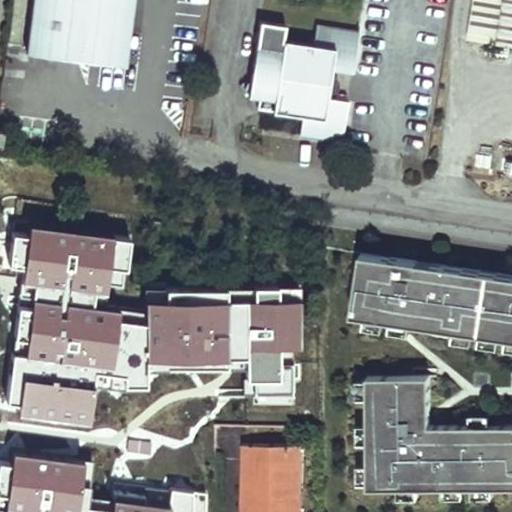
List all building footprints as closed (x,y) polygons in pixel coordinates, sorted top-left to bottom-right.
[(31,0),(25,50),(124,63),(131,13),(120,12),(121,0),(31,0)] [(131,13),(132,0),(121,0),(120,12),(131,13)] [(511,0),(472,0),(467,36),(511,42),(511,0)] [(284,23),(259,19),(247,94),(258,96),(256,107),(301,113),(298,133),(340,139),(347,98),(324,95),(325,89),(328,90),(331,89),(333,88),(335,86),(336,84),(337,82),(337,81),(336,78),(335,76),(334,75),(333,74),(331,72),(328,72),(329,66),(351,70),(357,29),(315,22),(312,42),(282,38),(284,23)] [(10,156),(0,154),(0,209),(2,208),(50,214),(55,178),(39,177),(8,173),(10,157),(10,156)] [(37,161),(10,157),(8,173),(39,177),(40,165),(37,161)] [(95,169),(92,187),(114,190),(133,193),(135,175),(95,169)] [(163,179),(161,200),(199,205),(201,185),(163,179)] [(16,243),(0,241),(0,255),(14,257),(14,255),(16,243)] [(415,260),(362,252),(352,313),(402,321),(403,312),(412,314),(410,322),(511,337),(511,274),(432,262),(431,270),(414,267),(415,260)] [(432,262),(415,260),(414,267),(431,270),(432,262)] [(61,313),(59,351),(100,353),(99,361),(99,363),(137,365),(140,320),(102,318),(101,313),(90,312),(89,300),(68,300),(67,313),(61,313)] [(403,312),(402,321),(410,322),(412,314),(403,312)] [(139,339),(137,365),(167,367),(169,341),(139,339)] [(59,351),(59,358),(99,361),(100,353),(59,351)] [(429,375),(388,375),(388,487),(511,486),(511,424),(430,425),(430,418),(421,418),(421,410),(430,410),(429,375)] [(163,423),(128,422),(127,457),(162,459),(163,423)] [(0,462),(0,466),(0,504),(45,510),(51,447),(0,442),(0,441),(0,462)] [(302,511),(304,446),(242,445),(241,496),(250,496),(250,505),(240,505),(240,511),(302,511)] [(201,511),(202,477),(171,476),(170,511),(201,511)] [(250,496),(241,496),(240,505),(250,505),(250,496)]
